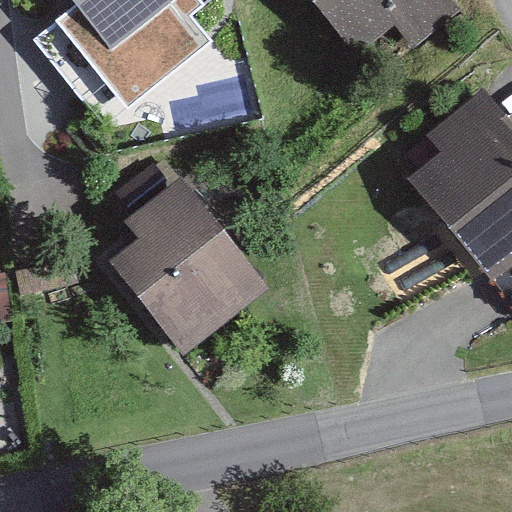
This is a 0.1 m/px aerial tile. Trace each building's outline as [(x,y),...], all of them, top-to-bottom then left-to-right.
[(66,0),(71,6),(45,27),(126,127),(226,46),(205,20),(229,0),(66,0)] [(461,12),(451,0),(311,0),(377,76),(461,12)] [(511,128),(486,96),(433,138),(447,155),(411,184),(491,286),(511,269),(511,128)] [(274,294),(164,153),(113,193),(133,218),(124,229),(139,247),(115,266),(190,360),(274,294)] [(6,274),(0,274),(0,319),(11,318),(6,274)]
